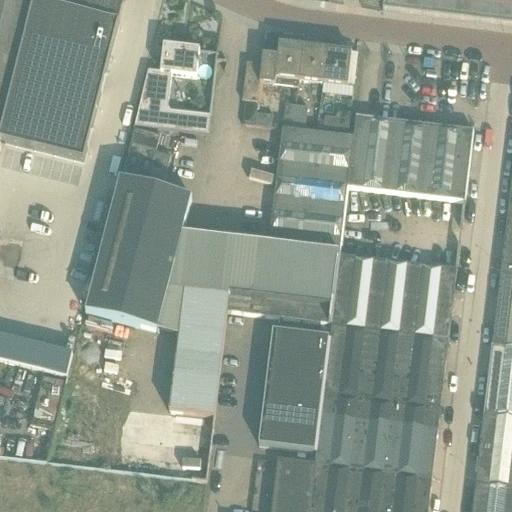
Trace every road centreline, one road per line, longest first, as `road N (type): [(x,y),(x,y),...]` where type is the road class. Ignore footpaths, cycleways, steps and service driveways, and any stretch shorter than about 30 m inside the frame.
road 1 (unclassified): [(449,511),(508,51)]
road 2 (unclassified): [(508,51),(229,12),(205,0)]
